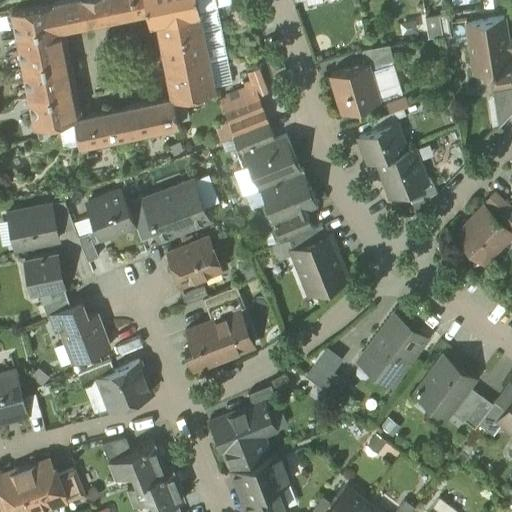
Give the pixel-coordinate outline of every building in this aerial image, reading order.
[(58,29),(91,22),(86,0),(58,0),(53,1),(52,1),(58,29)] [(102,0),(86,0),(91,22),(106,19),(102,0)] [(146,0),(102,0),(106,19),(148,10),(146,0)] [(150,20),(157,19),(156,17),(199,9),(197,0),(146,0),(148,10),(150,20)] [(197,0),(199,9),(217,5),(215,0),(197,0)] [(12,9),(17,38),(58,29),(52,1),(12,9)] [(204,32),(222,29),(217,5),(199,9),(203,29),(204,32)] [(157,19),(160,37),(203,29),(199,9),(156,17),(157,19)] [(450,13),(439,15),(442,35),(453,33),(450,13)] [(428,37),(442,35),(439,15),(425,18),(428,37)] [(490,70),(493,88),(511,85),(511,65),(504,17),(466,23),(474,73),(490,70)] [(64,59),(58,29),(17,38),(23,67),(64,59)] [(160,37),(166,66),(209,57),(204,32),(203,29),(160,37)] [(222,29),(204,32),(209,57),(226,54),(222,29)] [(368,62),(370,70),(387,65),(394,63),(389,44),(367,48),(361,49),(365,63),(368,62)] [(209,58),(214,85),(232,81),(227,54),(209,58)] [(214,85),(209,58),(209,57),(166,66),(172,96),(172,98),(174,97),(185,95),(216,89),(214,85)] [(70,88),(64,59),(23,67),(29,97),(70,88)] [(342,111),(379,99),(370,70),(368,62),(365,63),(330,74),(342,111)] [(387,65),(370,70),(379,99),(396,94),(387,65)] [(233,106),(234,105),(259,96),(259,95),(268,92),(259,67),(250,71),(254,83),(229,92),(230,94),(233,106)] [(511,85),(493,88),(499,126),(510,116),(511,113),(511,85)] [(75,115),(70,88),(29,97),(35,125),(58,121),(76,117),(75,115)] [(225,109),(233,106),(230,94),(220,98),(225,109)] [(174,97),(178,121),(189,119),(185,95),(174,97)] [(172,96),(124,106),(130,134),(179,124),(178,121),(174,97),(172,98),(172,96)] [(234,105),(244,130),(268,120),(259,96),(234,105)] [(229,121),(234,134),(244,130),(234,105),(233,106),(225,109),(229,121)] [(81,144),(130,134),(124,106),(75,115),(76,117),(81,144)] [(393,111),(395,118),(409,113),(406,106),(393,111)] [(372,118),(377,129),(396,122),(392,111),(372,118)] [(63,147),(81,144),(76,117),(58,121),(63,147)] [(273,133),(268,120),(244,130),(234,134),(239,145),(235,146),(239,155),(244,153),(244,151),(269,141),(266,136),(273,133)] [(221,138),(234,134),(229,121),(225,122),(223,125),(220,126),(218,128),(221,135),(220,136),(221,138)] [(359,136),(368,162),(376,160),(407,148),(397,122),(396,122),(377,129),(359,136)] [(275,139),(273,133),(266,136),(269,141),(275,139)] [(226,150),(235,146),(239,145),(234,134),(221,139),(226,150)] [(303,169),(301,169),(286,134),(275,139),(269,141),(244,151),(244,153),(249,165),(258,187),(260,186),(266,201),(274,220),(274,221),(299,211),(306,208),(317,204),(303,169)] [(376,160),(390,197),(407,191),(428,183),(414,145),(407,148),(376,160)] [(242,193),(245,192),(258,187),(249,165),(234,171),(242,193)] [(207,175),(194,180),(204,205),(217,200),(207,175)] [(156,233),(158,237),(208,217),(204,205),(194,180),(144,199),(143,199),(156,233)] [(407,191),(411,202),(436,192),(432,181),(428,183),(407,191)] [(260,186),(258,187),(245,192),(251,207),(266,201),(260,186)] [(493,216),(497,219),(497,218),(511,204),(491,186),(478,200),(484,206),(494,215),(493,216)] [(92,214),(101,236),(135,223),(126,200),(122,188),(87,202),(92,214)] [(135,223),(142,239),(156,233),(143,199),(144,199),(142,193),(126,200),(135,223)] [(52,202),(58,232),(75,228),(73,222),(64,200),(52,202)] [(6,212),(14,247),(60,238),(58,232),(52,202),(6,212)] [(511,205),(511,204),(497,218),(511,232),(511,231),(511,205)] [(484,261),(511,232),(497,218),(497,219),(493,216),(494,215),(484,206),(456,235),(484,261)] [(302,217),(308,214),(306,208),(299,211),(302,217)] [(277,242),(288,237),(313,227),(308,214),(302,217),(299,211),(274,221),(274,220),(269,222),(277,242)] [(89,232),(92,240),(101,236),(92,214),(73,222),(75,229),(78,236),(89,232)] [(323,223),(313,227),(288,237),(293,248),(327,234),(323,223)] [(78,236),(88,260),(98,256),(92,240),(89,232),(78,236)] [(293,253),(309,293),(348,277),(331,233),(327,234),(293,248),(291,249),(293,253)] [(179,283),(180,284),(206,274),(205,270),(216,265),(218,269),(220,268),(207,235),(167,251),(167,252),(168,251),(180,283),(179,283)] [(288,237),(277,242),(270,244),(276,260),(293,253),(291,249),(293,248),(288,237)] [(32,292),(39,291),(49,289),(64,286),(56,251),(25,257),(32,292)] [(205,270),(206,274),(218,269),(216,265),(205,270)] [(236,283),(223,288),(227,299),(241,294),(236,283)] [(185,303),(203,296),(207,295),(203,284),(181,292),(185,303)] [(64,286),(49,289),(53,299),(67,294),(64,286)] [(223,288),(207,295),(203,296),(208,308),(219,304),(223,314),(238,308),(238,310),(245,307),(246,307),(241,294),(227,299),(223,288)] [(44,302),(53,299),(49,289),(39,291),(44,302)] [(44,302),(48,313),(49,313),(71,305),(67,294),(53,299),(44,302)] [(55,329),(60,327),(60,326),(87,315),(82,301),(71,305),(49,313),(55,329)] [(208,308),(212,319),(223,314),(219,304),(208,308)] [(184,348),(192,367),(244,347),(238,330),(245,327),(238,310),(238,308),(223,314),(212,319),(185,329),(192,345),(184,348)] [(97,311),(87,315),(60,326),(60,327),(67,345),(71,343),(76,357),(72,359),(73,360),(110,345),(97,311)] [(362,357),(392,380),(424,338),(393,315),(362,357)] [(238,330),(244,347),(251,344),(245,327),(238,330)] [(67,345),(72,359),(76,357),(71,343),(67,345)] [(305,373),(331,393),(340,380),(327,370),(337,357),(324,348),(305,373)] [(416,391),(446,413),(450,408),(469,384),(474,376),(444,354),(416,391)] [(77,371),(83,386),(93,382),(94,378),(99,377),(98,375),(115,369),(111,358),(77,371)] [(99,377),(110,407),(152,391),(139,359),(115,369),(98,375),(99,377)] [(0,420),(27,414),(21,391),(15,368),(0,371),(0,420)] [(288,379),(314,398),(322,387),(297,368),(288,379)] [(264,399),(268,408),(279,404),(272,386),(271,383),(248,392),(252,403),(264,399)] [(450,408),(464,418),(482,394),(469,384),(450,408)] [(28,418),(41,415),(37,401),(34,388),(21,391),(27,414),(28,418)] [(493,402),(482,394),(464,418),(475,426),(478,422),(493,402)] [(49,398),(37,401),(41,415),(44,427),(56,424),(49,398)] [(212,419),(231,467),(241,463),(271,452),(264,434),(276,429),(268,408),(264,399),(252,403),(212,419)] [(511,399),(505,409),(498,418),(502,421),(511,429),(511,399)] [(494,400),(493,402),(478,422),(494,433),(502,421),(498,418),(505,409),(494,400)] [(377,450),(387,437),(376,429),(366,441),(377,450)] [(102,441),(109,458),(131,449),(126,435),(102,441)] [(127,484),(127,485),(173,467),(166,469),(155,440),(131,449),(109,458),(116,476),(132,470),(136,481),(127,484)] [(241,463),(246,475),(267,467),(265,461),(282,454),(279,449),(271,452),(241,463)] [(236,479),(243,497),(278,484),(291,478),(282,454),(265,461),(267,467),(246,475),(236,479)] [(0,475),(0,480),(3,488),(0,494),(2,499),(8,501),(12,511),(32,511),(49,506),(49,504),(64,498),(66,498),(56,473),(50,457),(33,463),(32,463),(15,470),(12,468),(6,470),(4,474),(0,475)] [(241,463),(231,467),(236,479),(246,475),(241,463)] [(65,500),(65,501),(86,493),(76,466),(56,473),(66,498),(64,498),(65,500)] [(185,497),(173,467),(127,485),(134,502),(150,496),(155,509),(177,500),(185,497)] [(288,511),(278,484),(243,497),(248,511),(288,511)] [(382,511),(346,485),(332,503),(325,511),(382,511)] [(310,511),(325,511),(332,503),(323,496),(310,511)] [(457,511),(458,511),(439,496),(430,509),(433,511),(457,511)] [(410,511),(415,506),(405,498),(394,511),(410,511)] [(156,511),(179,511),(182,511),(177,500),(155,509),(156,511)]
